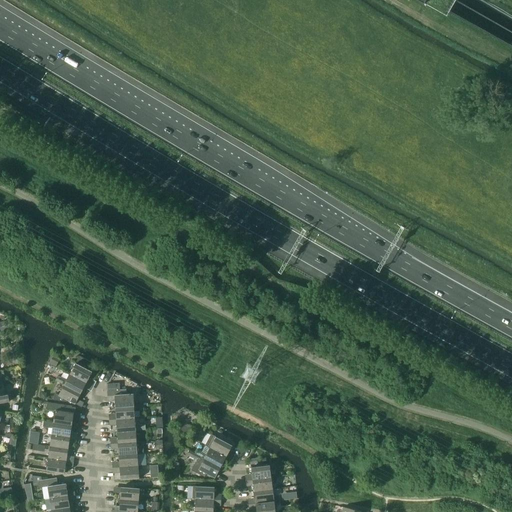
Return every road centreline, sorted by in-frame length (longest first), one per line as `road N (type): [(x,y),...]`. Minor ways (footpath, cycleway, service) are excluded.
road 1 (motorway): [(511,324),(0,26)]
road 2 (motorway): [(0,69),(511,364)]
road 3 (track): [(0,287),(371,496),(484,511)]
